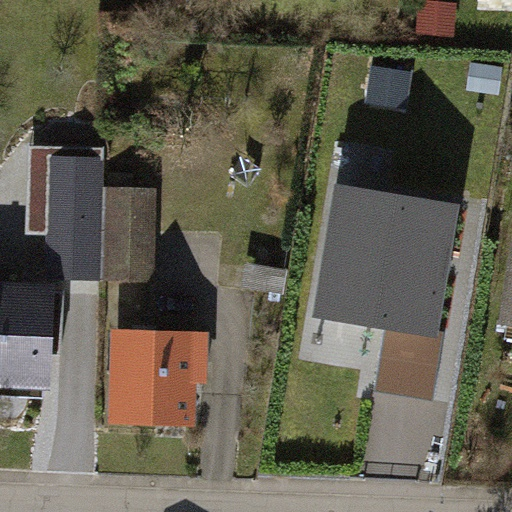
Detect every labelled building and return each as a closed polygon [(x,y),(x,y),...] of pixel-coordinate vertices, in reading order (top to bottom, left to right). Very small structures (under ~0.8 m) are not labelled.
[(313,330),(424,344),(443,195),(332,181),(313,330)] [(160,188),(58,184),(55,272),(157,276),(160,188)] [(511,251),(502,319),(511,320),(511,251)] [(48,290),(0,288),(0,384),(45,385),(48,290)] [(211,333),(107,331),(105,422),(194,424),(195,380),(210,381),(211,333)]
